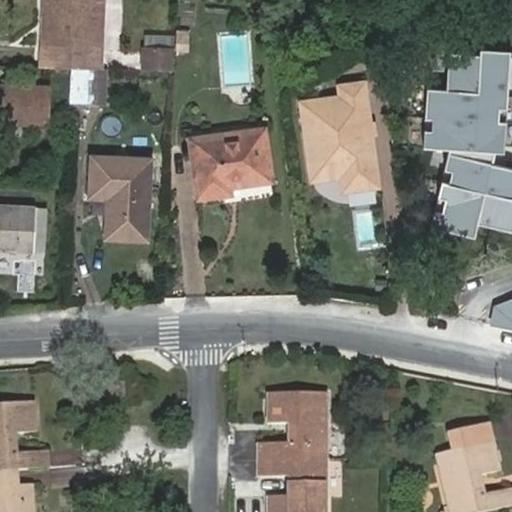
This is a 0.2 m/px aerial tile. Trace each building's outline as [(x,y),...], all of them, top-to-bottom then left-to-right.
[(45,0),(45,14),(54,14),(53,29),(44,29),(44,45),(43,67),(60,67),(70,68),(91,68),(100,69),(102,0),(45,0)] [(54,14),(45,14),(44,29),(53,29),(54,14)] [(188,34),(177,33),(176,52),(188,52),(188,34)] [(143,49),(174,50),(175,35),(144,34),(143,49)] [(142,70),(173,71),(174,50),(143,49),(142,70)] [(480,55),(448,54),(446,89),(429,88),(425,147),(451,149),(430,226),(474,239),(478,223),(511,231),(511,167),(493,163),(494,151),(504,152),(508,97),(511,97),(511,56),(511,57),(511,50),(480,49),(480,55)] [(70,68),(60,67),(58,99),(69,100),(70,68)] [(69,100),(69,102),(90,103),(91,68),(70,68),(69,100)] [(100,69),(91,68),(90,103),(104,103),(106,69),(100,69)] [(21,73),(21,84),(46,85),(46,74),(21,73)] [(301,103),(311,181),(341,177),(343,191),(376,186),(364,81),(338,86),(339,96),(301,103)] [(21,84),(0,84),(0,123),(52,125),(52,85),(46,85),(21,84)] [(191,138),(199,199),(230,195),(229,186),(270,180),(263,128),(191,138)] [(92,157),(90,198),(108,199),(106,237),(146,239),(150,159),(92,157)] [(0,206),(0,248),(33,250),(35,207),(0,206)] [(511,297),(494,304),(490,325),(511,328),(511,297)] [(108,383),(109,398),(124,397),(124,381),(108,383)] [(258,462),(326,460),(326,395),(267,395),(267,423),(289,424),(289,445),(258,445),(258,462)] [(0,471),(17,470),(49,468),(47,451),(17,454),(15,434),(37,432),(34,401),(0,403),(0,471)] [(448,511),(479,511),(511,504),(511,489),(482,496),(477,476),(499,471),(488,425),(447,434),(451,452),(436,456),(448,511)] [(326,511),(326,460),(258,462),(258,477),(289,477),(288,497),(267,497),(266,511),(326,511)] [(18,485),(17,470),(0,471),(0,511),(34,511),(32,485),(18,485)]
